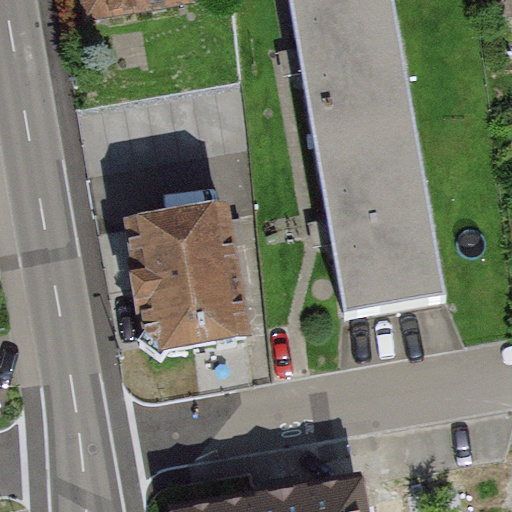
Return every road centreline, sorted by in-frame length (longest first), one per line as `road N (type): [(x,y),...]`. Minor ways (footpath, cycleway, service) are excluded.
road 1 (tertiary): [(6,0),(86,454)]
road 2 (residential): [(511,377),(86,454)]
